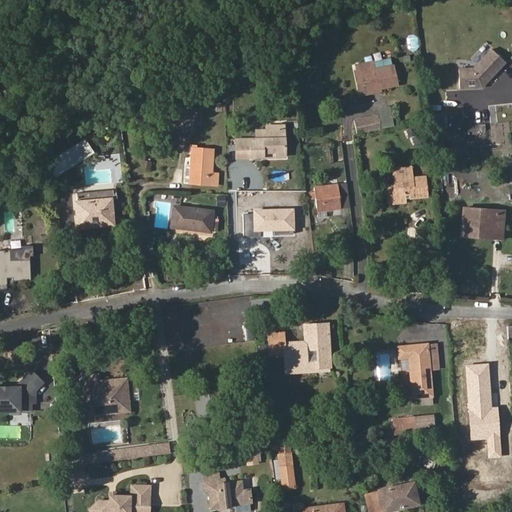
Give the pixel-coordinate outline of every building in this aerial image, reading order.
[(418,50),(419,35),(408,35),(408,50),(418,50)] [(490,48),(473,66),(457,67),(458,89),(482,89),(506,63),(490,48)] [(393,66),(391,58),(372,62),(374,70),(393,66)] [(397,85),(393,66),(374,70),(372,62),(356,65),(357,72),(360,71),(365,92),(381,88),(397,85)] [(360,95),(381,91),(381,88),(365,92),(360,71),(357,72),(355,72),(360,95)] [(225,111),(225,103),(215,102),(215,111),(225,111)] [(377,113),(380,128),(394,125),(391,115),(389,105),(376,108),(377,113)] [(200,108),(180,109),(180,112),(175,112),(176,125),(183,125),(184,129),(193,129),(192,124),(201,123),(200,108)] [(357,134),(380,128),(377,113),(354,118),(357,134)] [(391,115),(394,125),(401,124),(398,113),(391,115)] [(276,152),(276,157),(284,157),(283,126),(266,126),(266,130),(256,131),(256,139),(236,140),(236,158),(263,157),(263,153),(276,152)] [(93,151),(85,138),(80,141),(89,154),(93,151)] [(60,172),(89,154),(80,141),(52,159),(60,172)] [(212,173),(213,150),(197,149),(197,146),(192,146),(191,148),(190,166),(189,182),(189,183),(217,186),(218,174),(212,173)] [(426,197),(424,177),(411,178),(410,167),(394,168),(395,185),(387,186),(389,204),(406,202),(406,196),(405,194),(408,193),(409,196),(409,199),(426,197)] [(341,208),(338,185),(314,188),(314,192),(308,193),(309,199),(315,198),(317,212),(327,210),(341,208)] [(107,199),(106,192),(76,194),(77,202),(107,199)] [(112,224),(110,199),(107,199),(77,202),(75,202),(77,227),(112,224)] [(210,230),(212,217),(213,211),(173,206),(171,227),(210,232),(210,230)] [(502,236),(504,219),(496,218),(496,210),(463,208),(461,236),(472,237),(472,233),(502,236)] [(328,217),(327,210),(317,212),(318,219),(328,217)] [(504,219),(504,211),(496,210),(496,218),(504,219)] [(300,224),(299,214),(287,214),(288,225),(300,224)] [(30,280),(29,256),(32,256),(32,249),(0,250),(0,289),(7,289),(6,278),(12,278),(12,281),(30,280)] [(330,367),(327,324),(304,325),(305,342),(283,343),(282,332),(268,333),(269,355),(283,355),(284,364),(293,364),(293,369),(306,368),(306,372),(326,371),(326,367),(330,367)] [(427,345),(427,344),(398,347),(399,358),(400,358),(401,371),(410,370),(412,398),(432,396),(429,370),(427,345)] [(438,369),(436,344),(427,345),(429,370),(438,369)] [(293,369),(293,364),(284,364),(285,373),(306,372),(306,368),(293,369)] [(36,403),(36,390),(44,382),(30,369),(14,385),(0,384),(0,411),(9,411),(9,415),(20,415),(20,411),(31,411),(31,403),(36,403)] [(129,411),(126,384),(108,385),(108,380),(98,381),(98,375),(80,377),(83,415),(93,414),(93,410),(119,408),(119,411),(129,411)] [(229,396),(228,389),(209,392),(210,399),(229,396)] [(231,406),(229,396),(210,399),(211,409),(231,406)] [(415,427),(414,417),(393,419),(394,429),(415,427)] [(380,438),(380,449),(395,448),(395,438),(380,438)] [(290,453),(289,440),(278,441),(279,454),(290,453)] [(86,463),(170,453),(169,443),(85,454),(86,463)] [(257,463),(255,443),(237,445),(238,455),(246,454),(247,464),(257,463)] [(291,466),(290,453),(279,454),(281,467),(291,466)] [(86,463),(85,454),(76,455),(73,458),(74,465),(78,464),(82,464),(86,463)] [(422,469),(434,468),(433,455),(421,456),(422,469)] [(79,475),(78,464),(74,465),(62,466),(63,477),(79,475)] [(294,487),(291,466),(281,467),(283,488),(294,487)] [(250,502),(249,490),(242,491),(241,482),(225,483),(224,478),(218,479),(217,472),(204,474),(204,480),(208,480),(211,508),(230,506),(229,504),(250,502)] [(417,503),(412,483),(379,491),(384,511),(417,503)] [(144,508),(145,497),(150,497),(150,485),(130,485),(130,496),(115,495),(109,495),(109,501),(98,501),(88,510),(89,511),(134,511),(134,507),(144,508)] [(379,511),(384,511),(379,491),(365,494),(369,511),(379,511)] [(149,511),(150,497),(145,497),(144,508),(134,507),(134,511),(149,511)]
